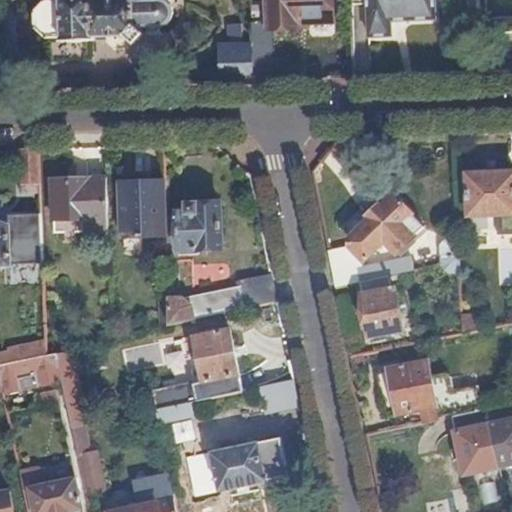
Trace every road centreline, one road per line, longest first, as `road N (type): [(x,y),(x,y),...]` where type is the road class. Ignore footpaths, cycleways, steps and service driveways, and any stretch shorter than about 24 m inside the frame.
road 1 (residential): [(268,112),(351,511)]
road 2 (residential): [(268,112),(0,125)]
road 3 (residential): [(511,102),(268,112)]
